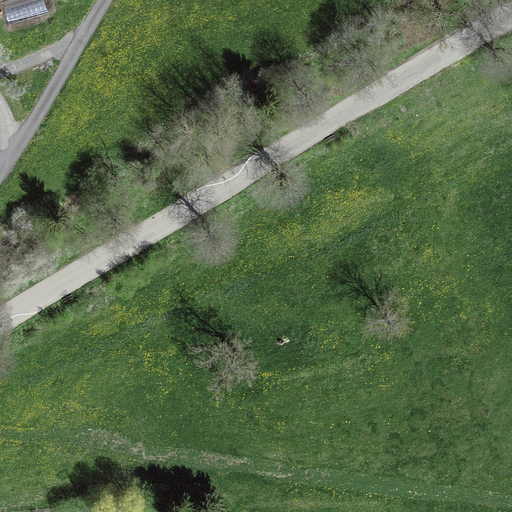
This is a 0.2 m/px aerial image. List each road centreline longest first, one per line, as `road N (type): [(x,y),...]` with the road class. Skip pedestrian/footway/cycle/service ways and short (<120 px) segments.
road 1 (residential): [(0,317),(198,195),(511,21)]
road 2 (residential): [(0,152),(102,1)]
